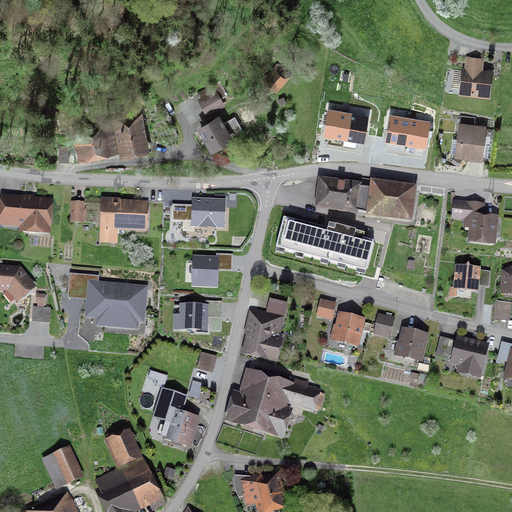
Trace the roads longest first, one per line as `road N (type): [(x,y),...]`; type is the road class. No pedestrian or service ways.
road 1 (track): [(204,456),(511,487)]
road 2 (residential): [(252,267),(511,335)]
road 3 (residential): [(0,170),(199,184),(265,179)]
road 4 (residential): [(170,511),(217,419),(252,267)]
road 5 (residential): [(265,179),(363,169),(511,188)]
